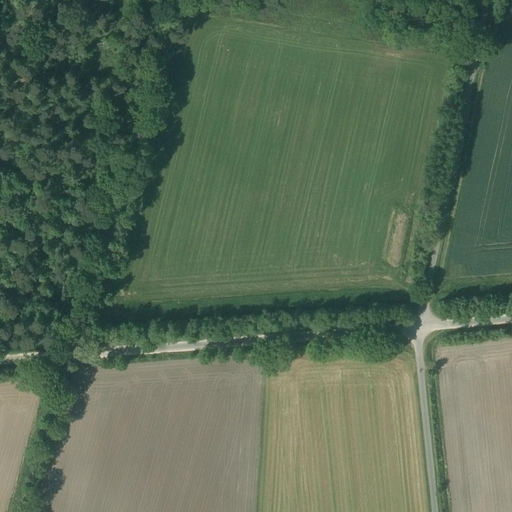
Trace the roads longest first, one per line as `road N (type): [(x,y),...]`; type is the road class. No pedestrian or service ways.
road 1 (unclassified): [(0,362),(417,328)]
road 2 (unclassified): [(417,328),(485,0)]
road 3 (unclassified): [(434,511),(417,328)]
